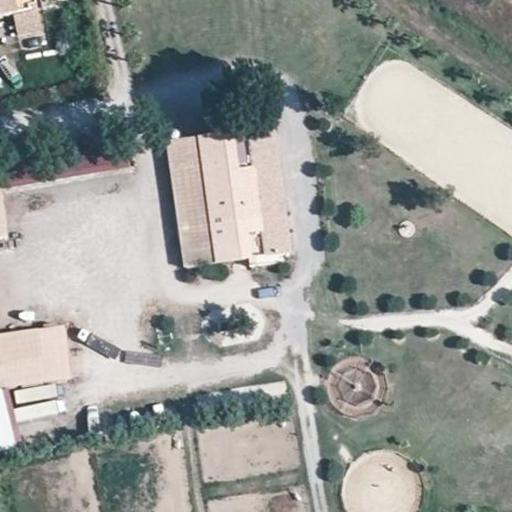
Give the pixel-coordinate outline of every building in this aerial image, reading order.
[(8,39),(32,34),(24,0),(0,0),(0,15),(1,20),(4,19),(8,39)] [(251,154),(276,150),(273,128),(260,130),(259,123),(230,127),(231,134),(169,143),(173,170),(204,166),(214,238),(183,243),(187,269),(249,260),(250,268),(282,263),(281,256),(265,258),(251,154)] [(125,146),(1,167),(3,183),(127,162),(125,146)] [(265,258),(281,256),(290,254),(276,150),(251,154),(265,258)] [(204,166),(173,170),(183,243),(214,238),(204,166)] [(0,389),(69,379),(63,329),(0,337),(0,389)] [(0,438),(46,434),(45,420),(0,424),(0,438)]
